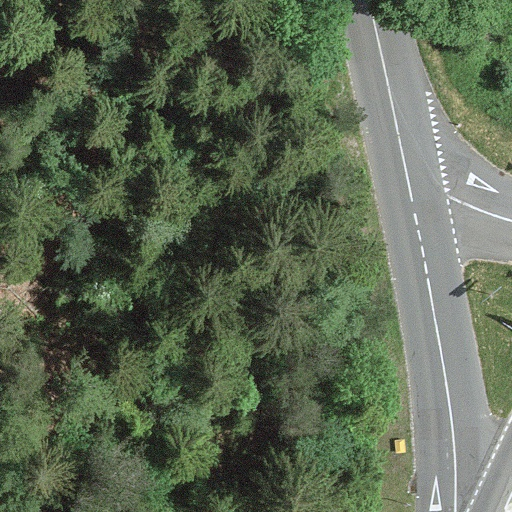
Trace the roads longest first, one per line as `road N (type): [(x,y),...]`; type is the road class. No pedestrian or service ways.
road 1 (secondary): [(461,511),(450,390),(371,2)]
road 2 (secondary): [(511,213),(440,160),(371,2)]
